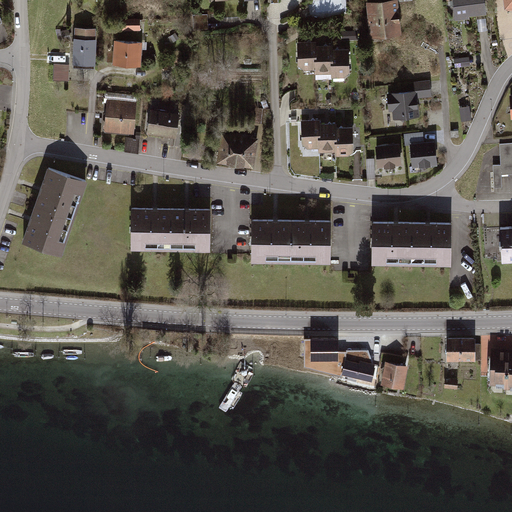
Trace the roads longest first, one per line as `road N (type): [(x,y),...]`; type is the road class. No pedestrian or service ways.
road 1 (secondary): [(511,321),(94,311)]
road 2 (residential): [(19,141),(278,181)]
road 3 (residential): [(278,181),(276,11)]
road 4 (residential): [(278,181),(393,196),(430,187)]
road 5 (residential): [(430,187),(461,161),(511,68)]
